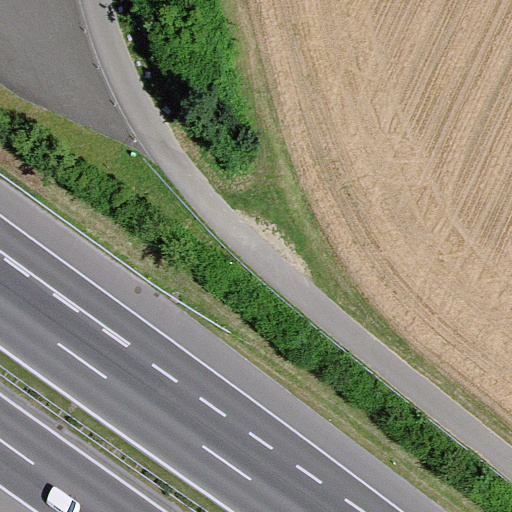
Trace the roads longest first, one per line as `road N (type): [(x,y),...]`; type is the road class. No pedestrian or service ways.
road 1 (unclassified): [(511,471),(267,277),(192,192),(137,99),(101,0)]
road 2 (motorway): [(305,511),(110,388)]
road 3 (motorway): [(110,388),(0,244)]
road 4 (motorway): [(110,388),(0,305)]
